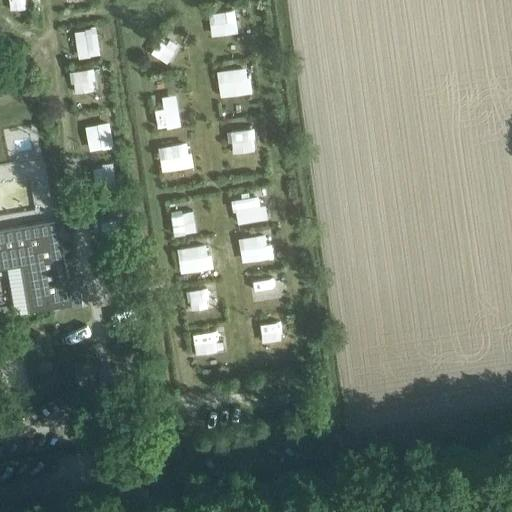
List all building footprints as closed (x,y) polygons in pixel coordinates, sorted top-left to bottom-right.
[(210,9),(213,34),(241,31),(238,6),(210,9)] [(100,25),(77,27),(80,55),(103,53),(100,25)] [(184,43),(167,34),(157,51),(174,60),(184,43)] [(252,64),(219,66),(221,94),(254,92),(252,64)] [(96,65),(73,66),(74,90),(98,89),(96,65)] [(178,100),(156,102),(158,123),(181,120),(178,100)] [(91,124),(95,148),(117,144),(113,120),(91,124)] [(232,151),(258,149),(257,125),(231,127),(232,151)] [(164,170),(196,165),(191,138),(160,144),(164,170)] [(0,164),(0,178),(12,176),(10,163),(0,164)] [(246,193),(249,216),(276,213),(274,190),(246,193)] [(174,210),(175,234),(198,233),(197,209),(174,210)] [(0,227),(0,257),(29,253),(36,292),(27,294),(29,310),(72,303),(58,218),(0,227)] [(244,255),(273,254),(272,230),(243,231),(244,255)] [(182,268),(209,267),(208,243),(181,244),(182,268)] [(255,292),(283,291),(282,269),(254,270),(255,292)] [(210,283),(190,285),(192,308),(213,306),(210,283)] [(71,293),(72,303),(73,308),(83,306),(80,291),(71,293)] [(132,307),(110,311),(114,331),(136,326),(132,307)] [(67,310),(68,333),(90,332),(89,309),(67,310)]
